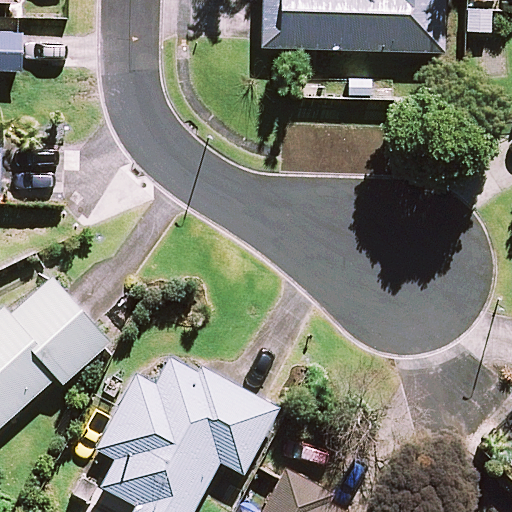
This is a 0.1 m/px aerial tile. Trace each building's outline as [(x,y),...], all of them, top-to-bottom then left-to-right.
[(0,0),(0,10),(21,11),(21,0),(0,0)] [(305,57),(449,61),(450,0),(264,0),(263,56),(305,57)] [(0,78),(22,78),(23,41),(0,40),(0,78)] [(0,435),(55,386),(63,395),(110,353),(53,289),(14,323),(6,314),(0,319),(0,435)] [(196,511),(220,467),(248,482),(283,415),(202,374),(199,379),(172,365),(158,392),(139,383),(100,459),(118,469),(105,495),(138,511),(196,511)] [(335,511),(332,510),(336,501),(287,476),(268,511),(335,511)]
